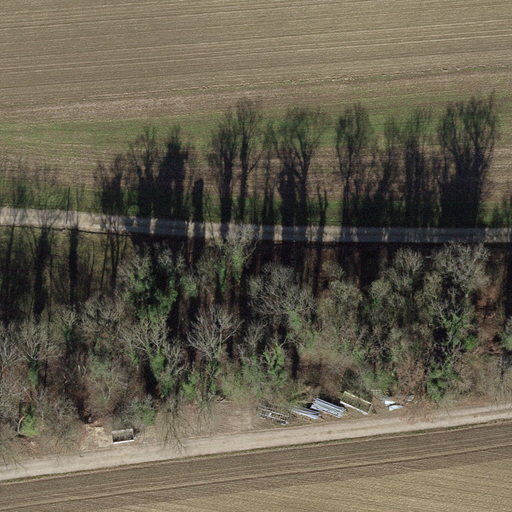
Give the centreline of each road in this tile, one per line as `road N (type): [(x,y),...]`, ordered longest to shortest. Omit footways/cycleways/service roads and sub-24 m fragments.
road 1 (track): [(0,476),(511,408)]
road 2 (track): [(0,213),(298,233),(511,235)]
